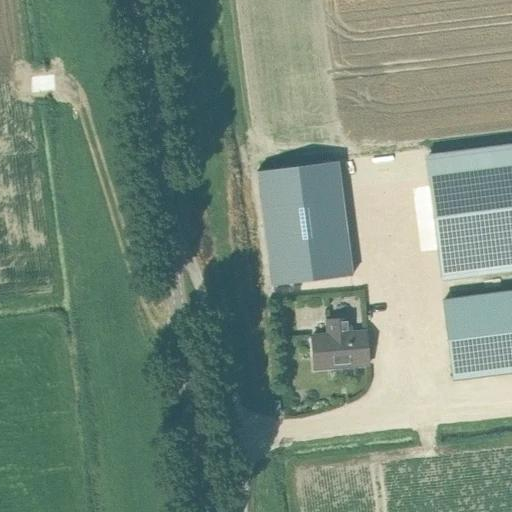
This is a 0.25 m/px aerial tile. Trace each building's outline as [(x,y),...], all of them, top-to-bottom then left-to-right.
[(511,270),(511,145),(426,157),(441,280),(511,270)] [(338,161),(258,171),(272,287),(352,276),(338,161)] [(375,211),(385,210),(382,184),(371,186),(375,211)] [(453,380),(511,372),(511,291),(443,300),(453,380)] [(351,333),(350,319),(326,321),(327,335),(311,336),(314,369),(330,368),(330,361),(350,360),(351,364),(368,363),(365,332),(351,333)]
